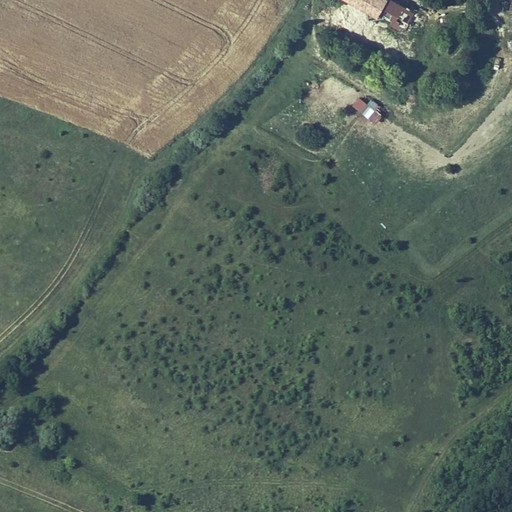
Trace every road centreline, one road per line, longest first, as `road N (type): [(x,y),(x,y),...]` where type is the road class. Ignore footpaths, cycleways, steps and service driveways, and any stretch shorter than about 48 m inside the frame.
road 1 (track): [(0,337),(39,302),(167,147),(313,0)]
road 2 (track): [(313,5),(312,37),(329,58),(406,119),(426,123),(450,121),(484,98),(498,39),(488,2)]
road 3 (track): [(442,6),(415,53),(419,121)]
